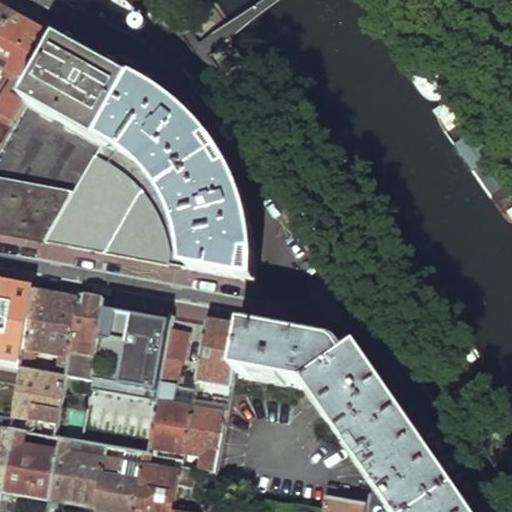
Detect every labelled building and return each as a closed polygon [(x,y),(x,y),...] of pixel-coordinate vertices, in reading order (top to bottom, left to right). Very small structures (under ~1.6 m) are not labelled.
[(0,41),(14,16),(0,8),(0,41)] [(14,16),(0,41),(0,72),(4,75),(0,82),(0,149),(26,104),(61,43),(38,29),(14,16)] [(61,43),(26,104),(101,144),(103,142),(137,83),(97,62),(61,43)] [(137,83),(103,142),(118,148),(137,163),(154,180),(168,202),(178,223),(183,244),(185,269),(258,284),(260,257),(253,225),(243,193),(230,169),(218,150),(216,147),(194,122),(169,102),(137,83)] [(93,159),(74,191),(44,242),(169,266),(148,208),(103,165),(93,159)] [(0,176),(0,232),(4,234),(44,242),(74,191),(0,176)] [(0,284),(0,344),(26,349),(35,291),(0,284)] [(35,291),(26,349),(19,388),(15,420),(57,427),(66,377),(57,376),(27,370),(27,360),(32,353),(61,359),(69,360),(79,299),(56,295),(35,291)] [(79,299),(69,360),(66,377),(93,382),(107,305),(91,302),(79,299)] [(157,402),(160,386),(169,336),(172,316),(107,305),(93,382),(92,391),(157,402)] [(206,323),(196,379),(209,382),(207,391),(213,399),(231,402),(236,374),(244,330),(206,323)] [(334,346),(244,330),(236,374),(308,386),(394,511),(468,511),(359,352),(346,360),(339,350),(334,346)] [(169,336),(160,386),(174,389),(176,389),(185,339),(169,336)] [(61,359),(57,376),(66,377),(69,360),(61,359)] [(0,385),(0,426),(3,427),(13,429),(15,420),(19,388),(0,385)] [(157,402),(149,446),(183,453),(184,447),(191,408),(172,405),(174,389),(160,386),(157,402)] [(191,408),(194,393),(176,389),(174,389),(172,405),(191,408)] [(191,408),(184,447),(201,450),(198,471),(218,475),(229,415),(191,408)] [(1,438),(0,437),(0,492),(6,493),(18,429),(13,429),(3,427),(1,438)] [(18,429),(6,493),(33,498),(30,511),(49,511),(51,501),(61,446),(27,439),(29,431),(18,429)] [(61,446),(51,501),(97,508),(106,455),(61,446)] [(142,461),(133,511),(172,511),(173,510),(178,483),(180,468),(182,460),(182,458),(170,456),(167,465),(151,463),(152,453),(148,453),(144,452),(142,461)] [(106,455),(97,508),(118,511),(133,511),(142,461),(106,455)] [(182,460),(180,468),(188,470),(189,461),(182,458),(182,460)] [(180,468),(178,483),(193,486),(196,471),(188,470),(180,468)] [(205,488),(200,511),(211,511),(215,490),(205,488)] [(328,498),(326,510),(325,511),(367,511),(369,504),(328,498)]
